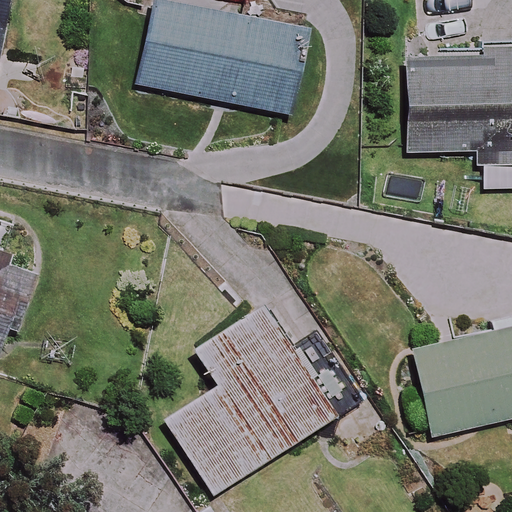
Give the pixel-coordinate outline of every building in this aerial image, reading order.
[(0,0),(0,55),(10,0),(0,0)] [(242,0),(241,0),(238,19),(152,2),(135,84),(287,114),(303,32),(297,31),(300,11),(242,0)] [(511,0),(415,0),(416,64),(400,65),(401,154),(473,153),(473,166),(511,165),(511,0)] [(0,354),(27,275),(0,265),(0,256),(9,230),(0,226),(0,354)] [(315,329),(286,347),(260,307),(194,350),(217,386),(165,421),(214,496),(333,418),(361,399),(315,329)] [(511,316),(483,323),(485,334),(407,352),(426,437),(498,421),(511,427),(511,316)]
